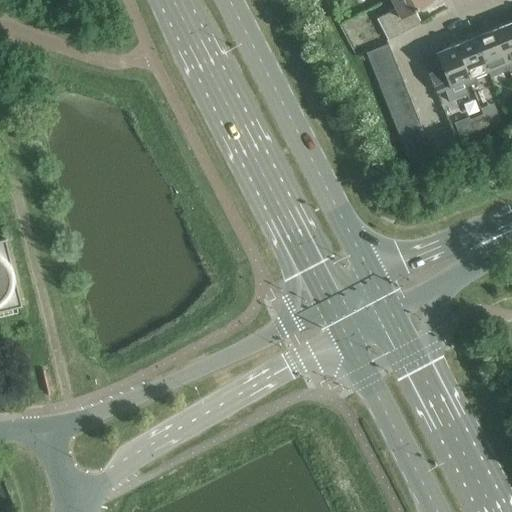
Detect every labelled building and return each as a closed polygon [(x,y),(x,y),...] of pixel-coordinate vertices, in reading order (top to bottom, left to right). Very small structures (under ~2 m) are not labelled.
[(429,0),(390,0),(395,9),(377,19),(388,40),(420,24),(414,12),(431,3),(429,0)] [(511,24),(511,23),(493,30),(509,71),(511,69),(511,24)] [(493,30),(474,38),(488,73),(490,78),(502,73),(509,71),(493,30)] [(474,38),(455,45),(471,86),(477,83),(476,78),(488,73),(474,38)] [(365,53),(370,65),(392,56),(388,45),(365,53)] [(471,86),(455,45),(435,53),(438,59),(424,65),(436,94),(444,91),(448,102),(468,95),(465,88),(471,86)] [(370,65),(374,76),(397,67),(392,56),(370,65)] [(374,76),(379,87),(401,78),(397,67),(374,76)] [(379,87),(383,98),(405,89),(401,78),(379,87)] [(383,98),(388,109),(410,100),(405,89),(383,98)] [(388,109),(392,120),(414,111),(410,100),(388,109)] [(392,120),(397,131),(419,123),(414,111),(392,120)] [(497,114),(484,119),(487,127),(500,122),(497,114)] [(468,117),(454,123),(460,138),(474,132),(487,127),(484,119),(482,115),(469,120),(468,117)] [(397,131),(401,142),(423,134),(419,123),(397,131)] [(401,142),(405,154),(428,145),(423,134),(401,142)] [(428,145),(405,154),(410,165),(432,156),(428,145)] [(0,312),(22,307),(5,239),(0,240),(0,312)]
